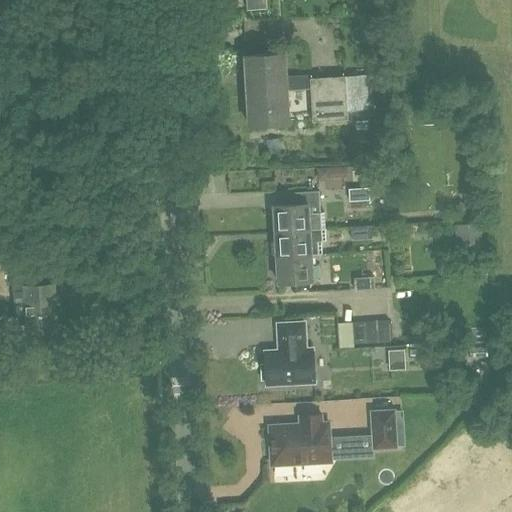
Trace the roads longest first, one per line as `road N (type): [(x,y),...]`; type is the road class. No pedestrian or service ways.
road 1 (unclassified): [(188,511),(161,0)]
road 2 (track): [(168,181),(0,148)]
